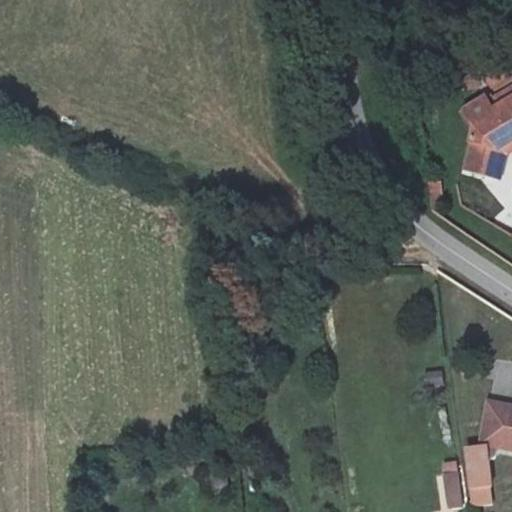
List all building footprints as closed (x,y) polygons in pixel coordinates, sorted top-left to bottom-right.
[(458,178),(486,184),(490,155),(511,140),(511,110),(508,104),(489,115),(493,120),(485,125),(474,108),(455,121),(467,138),(458,178)] [(511,153),(511,140),(490,155),(486,184),(495,186),(497,163),(511,153)] [(443,371),(425,373),(427,388),(444,387),(443,371)] [(511,413),(482,408),(474,449),(511,456),(511,413)] [(474,451),(460,454),(468,495),(479,494),(474,451)] [(459,463),(439,464),(443,511),(462,509),(459,463)] [(217,482),(196,483),(199,504),(220,502),(217,482)]
